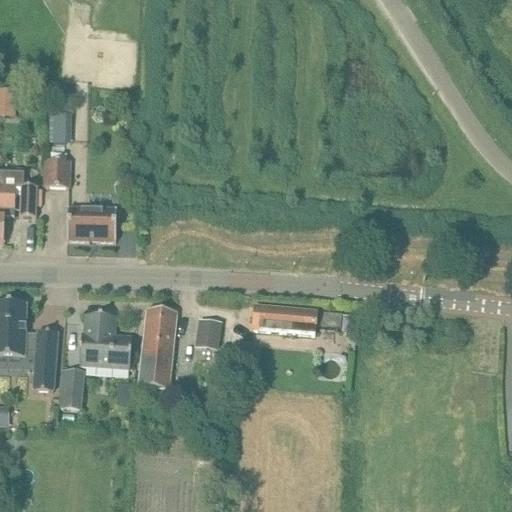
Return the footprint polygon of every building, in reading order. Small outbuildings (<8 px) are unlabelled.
[(17,93),(0,92),(0,119),(16,120),(17,93)] [(48,146),(71,146),(71,118),(48,118),(48,146)] [(38,189),(63,189),(64,163),(39,162),(38,189)] [(0,248),(3,249),(5,219),(14,220),(15,192),(6,191),(6,176),(0,175),(0,248)] [(21,190),(19,220),(36,221),(38,191),(21,190)] [(96,243),(96,245),(116,245),(116,212),(68,211),(67,244),(89,245),(89,243),(96,243)] [(0,360),(36,361),(33,393),(53,395),(58,336),(38,334),(38,338),(26,338),(26,307),(0,306),(0,360)] [(284,337),(286,311),(255,309),(253,335),(284,337)] [(286,311),(284,337),(315,340),(317,314),(286,311)] [(147,312),(145,332),(139,389),(169,393),(174,335),(177,315),(147,312)] [(130,373),(130,361),(132,341),(115,340),(116,321),(86,319),(84,338),(82,338),(80,370),(130,373)] [(200,324),(196,347),(217,350),(221,327),(200,324)] [(253,351),(236,349),(232,378),(249,380),(253,351)] [(83,377),(62,375),(59,411),(79,413),(83,377)] [(120,386),(119,403),(132,405),(134,387),(120,386)]
